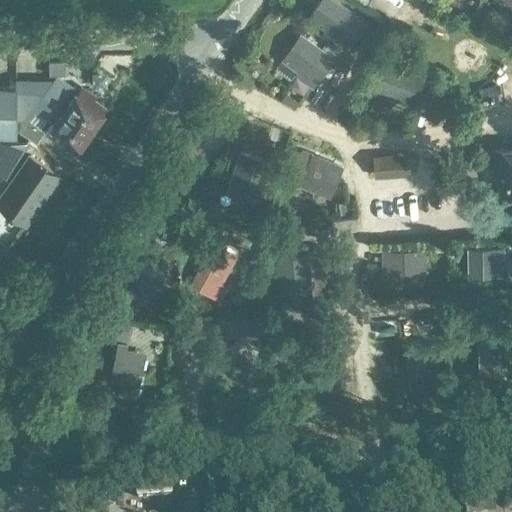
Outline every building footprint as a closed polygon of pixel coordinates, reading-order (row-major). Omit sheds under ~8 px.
[(333,0),(322,0),(313,14),(324,22),(319,28),(348,48),(356,35),(363,26),(357,21),(359,17),(333,0)] [(381,78),(374,87),(391,100),(398,91),(403,95),(443,41),(438,37),(445,29),(427,16),(421,24),(415,20),(375,74),(381,78)] [(302,35),(285,58),(301,69),(296,75),(313,87),(334,58),(302,35)] [(486,66),(475,67),(478,88),(488,87),(489,94),(511,91),(511,56),(485,60),(486,66)] [(65,61),(49,62),(49,74),(65,74),(65,61)] [(18,79),(15,79),(16,87),(16,135),(18,135),(18,131),(19,120),(26,110),(32,99),(43,105),(47,98),(65,110),(92,129),(106,109),(94,100),(95,99),(80,88),(77,92),(57,80),(18,79)] [(0,134),(16,135),(16,87),(0,86),(0,134)] [(19,120),(18,131),(19,131),(21,133),(29,138),(36,143),(37,143),(44,133),(45,130),(39,126),(46,116),(55,124),(48,134),(63,144),(65,142),(77,150),(92,129),(65,110),(47,98),(43,105),(32,99),(26,110),(19,120)] [(0,174),(4,178),(10,169),(11,170),(21,154),(27,142),(0,138),(0,174)] [(511,146),(492,149),(497,200),(502,200),(511,198),(511,146)] [(303,151),(291,181),(330,197),(342,167),(303,151)] [(261,195),(266,180),(267,175),(258,172),(262,159),(241,152),(228,192),(259,202),(261,195)] [(409,154),(373,157),(374,179),(410,176),(409,154)] [(17,174),(0,199),(0,206),(26,224),(59,176),(30,156),(17,174)] [(450,230),(472,226),(464,178),(440,182),(441,187),(387,196),(391,222),(418,217),(417,215),(447,210),(450,230)] [(272,182),(266,180),(261,195),(268,198),(272,182)] [(233,229),(227,242),(245,251),(250,239),(233,229)] [(329,232),(316,232),(316,242),(330,242),(329,232)] [(212,243),(189,284),(219,301),(228,286),(222,282),(237,257),(212,243)] [(504,248),(469,249),(470,277),(497,276),(497,257),(504,257),(504,248)] [(425,251),(383,252),(384,280),(419,279),(418,260),(426,259),(425,251)] [(308,257),(278,259),(280,298),(311,296),(308,257)] [(143,259),(123,288),(130,293),(134,286),(151,297),(166,274),(143,259)] [(394,334),(394,327),(380,328),(380,335),(394,334)] [(504,334),(470,338),(474,372),(508,368),(507,362),(511,361),(511,339),(505,341),(504,334)] [(119,344),(112,380),(120,382),(119,385),(117,395),(137,399),(139,385),(145,358),(126,354),(128,346),(119,344)] [(295,358),(299,391),(333,387),(330,354),(322,355),(321,344),(300,346),(301,357),(295,358)] [(407,352),(412,393),(440,390),(434,344),(424,345),(425,350),(407,352)] [(211,352),(211,387),(246,387),(246,381),(256,381),(257,360),(246,359),(246,352),(211,352)] [(330,421),(337,421),(333,387),(299,391),(303,425),(309,424),(310,435),(331,432),(330,421)] [(483,421),(511,425),(511,390),(488,387),(483,421)] [(39,409),(13,442),(35,459),(61,426),(39,409)] [(402,463),(395,463),(398,498),(432,495),(430,461),(424,461),(423,450),(401,452),(402,463)] [(274,482),(234,490),(238,511),(264,511),(279,509),(274,482)] [(473,501),(474,511),(483,511),(491,511),(488,498),(473,501)]
